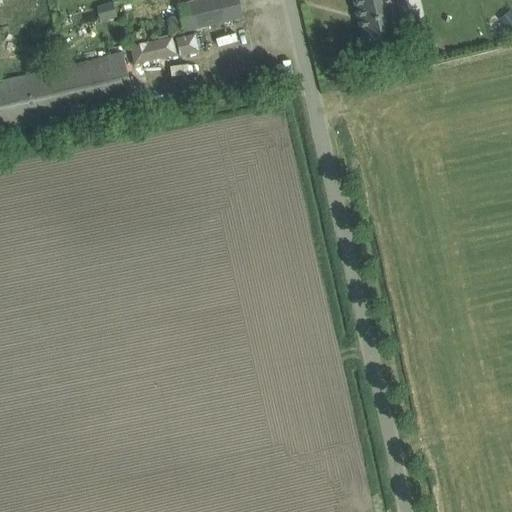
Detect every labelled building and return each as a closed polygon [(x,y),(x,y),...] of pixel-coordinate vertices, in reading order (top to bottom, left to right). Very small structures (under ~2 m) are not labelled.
[(208,0),(178,7),(184,31),(243,17),(238,0),(208,0)] [(355,0),(365,44),(399,37),(389,0),(355,0)] [(113,3),(97,7),(101,22),(117,18),(113,3)] [(176,16),(167,19),(169,29),(179,27),(176,16)] [(193,33),(176,37),(180,55),(197,51),(193,33)] [(171,37),(132,46),(136,63),(175,54),(171,37)] [(123,55),(111,58),(0,83),(0,133),(134,103),(123,55)]
